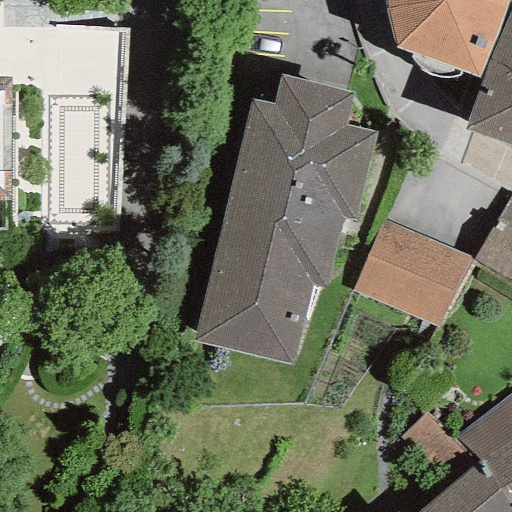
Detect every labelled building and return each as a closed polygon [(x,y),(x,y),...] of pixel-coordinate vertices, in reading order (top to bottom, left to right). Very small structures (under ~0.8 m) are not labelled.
[(389,0),(398,35),(462,57),(471,34),(482,0),(389,0)] [(511,11),(510,11),(464,130),(511,147),(511,11)] [(126,26),(72,23),(62,248),(116,251),(126,26)] [(349,84),(283,69),(277,98),(256,93),(204,321),(288,340),(305,262),(320,265),(334,201),(351,205),(369,124),(341,118),(349,84)] [(511,199),(478,254),(511,274),(511,199)] [(459,259),(387,227),(361,283),(433,316),(459,259)] [(511,392),(455,436),(478,463),(480,461),(491,475),(511,507),(511,392)] [(474,460),(424,415),(403,433),(446,482),(474,460)] [(481,481),(471,468),(415,511),(511,511),(511,507),(491,475),(481,481)]
